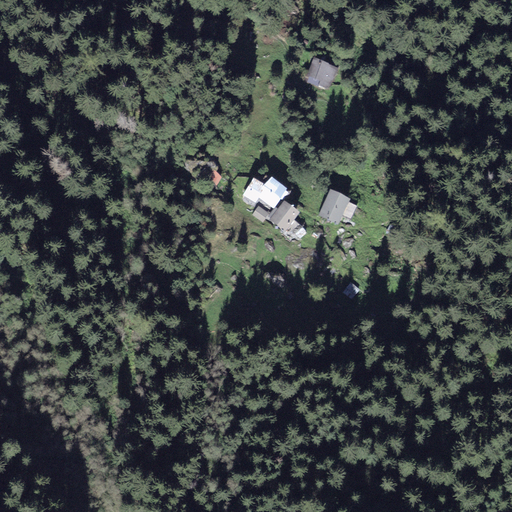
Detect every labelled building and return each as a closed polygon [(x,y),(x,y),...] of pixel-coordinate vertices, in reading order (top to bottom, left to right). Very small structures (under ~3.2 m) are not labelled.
[(340,71),(314,62),(308,81),(321,84),(319,88),(332,92),(340,71)] [(439,85),(437,95),(446,97),(448,87),(439,85)] [(286,193),(270,182),(261,192),(262,187),(252,183),(243,198),(256,206),(259,200),(273,212),(286,193)] [(349,202),(330,194),(321,217),(340,225),(349,202)] [(298,217),(282,205),(269,223),(286,235),(298,217)] [(269,216),(258,209),(253,216),(264,224),(269,216)] [(361,291),(350,284),(344,293),(355,300),(361,291)]
